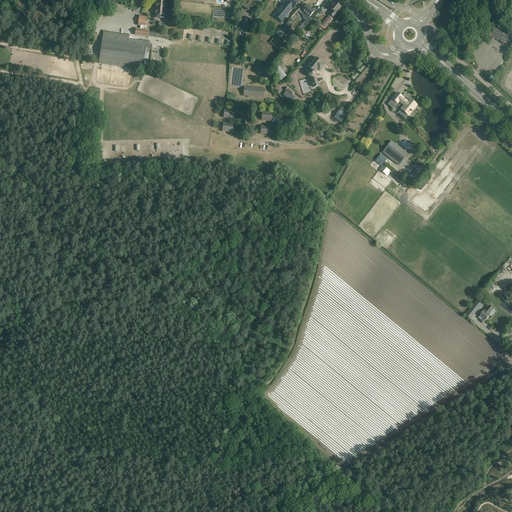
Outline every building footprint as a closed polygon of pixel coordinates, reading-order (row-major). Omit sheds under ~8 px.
[(283,0),(287,2),(275,16),(283,22),(289,15),(287,14),(292,8),(293,9),(300,1),(299,0),(283,0)] [(154,19),(160,19),(160,17),(164,18),(165,15),(165,12),(166,12),(167,11),(167,10),(167,9),(165,9),(166,3),(156,2),(156,7),(155,6),(154,19)] [(333,11),(330,15),(333,17),(341,7),(335,2),(333,5),(332,5),(332,6),(330,9),(333,11)] [(299,8),(297,11),(303,16),(303,18),(306,21),(307,19),(309,17),(314,11),(310,7),(307,4),(305,7),(303,4),(299,8)] [(323,23),(322,25),(326,29),(328,27),(333,20),(328,16),(323,23)] [(148,37),(148,32),(149,31),(145,30),(147,18),(140,17),(139,25),(140,25),(140,30),(136,29),(136,35),(148,37)] [(504,38),(507,36),(500,30),(499,31),(496,28),(489,35),(489,36),(489,37),(492,39),(494,38),(497,41),(498,40),(504,44),(507,41),(504,38)] [(103,32),(99,60),(143,67),(144,61),(145,55),(146,48),(152,49),(152,45),(150,44),(150,42),(129,39),(129,36),(103,32)] [(316,73),(315,72),(318,69),(320,71),(325,65),(316,57),(308,67),(306,69),(309,72),(308,74),(309,75),(309,77),(310,78),(311,78),(312,81),(314,88),(319,87),(317,80),(316,80),(315,77),(315,76),(316,75),(316,74),(316,73)] [(280,67),(274,72),(281,81),(287,76),(280,67)] [(244,96),(264,97),(264,89),(244,87),(244,96)] [(285,91),(286,92),(284,95),(291,102),(295,98),(292,96),(294,93),(288,87),(285,91)] [(393,108),(395,106),(399,101),(404,106),(401,110),(408,115),(416,106),(413,104),(414,103),(410,99),(408,102),(402,97),(398,93),(388,104),(393,108)] [(224,109),(223,118),(234,119),(234,110),(224,109)] [(340,110),(334,118),(341,123),(347,115),(340,110)] [(262,112),(261,121),(272,122),(272,113),(262,112)] [(241,118),(240,128),(249,129),(250,118),(241,118)] [(223,123),(222,132),(232,133),(233,124),(223,123)] [(261,126),(260,135),(270,136),(271,127),(261,126)] [(408,154),(391,141),(382,153),(399,166),(408,154)] [(382,155),(376,162),(381,166),(387,159),(382,155)] [(396,177),(395,179),(402,185),(404,182),(396,177)] [(465,315),(471,320),(478,311),(479,311),(486,302),(480,297),(465,315)] [(481,321),(484,323),(486,320),(490,316),(489,315),(494,309),(489,306),(484,312),(484,311),(480,316),(483,318),(481,321)]
